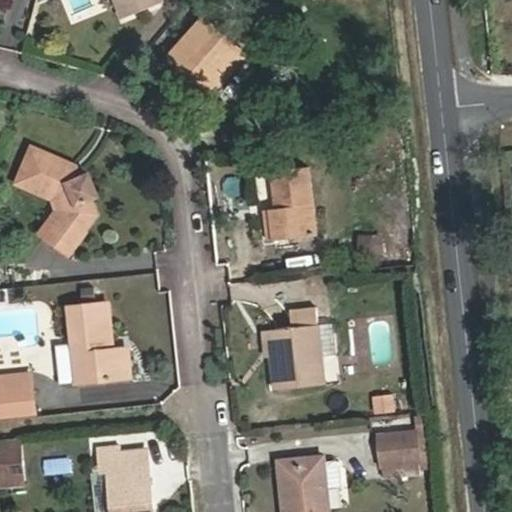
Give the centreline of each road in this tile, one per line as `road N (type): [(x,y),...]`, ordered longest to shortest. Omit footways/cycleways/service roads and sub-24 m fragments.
road 1 (residential): [(217,511),(174,168),(164,146),(133,116),(0,71)]
road 2 (secondary): [(445,108),(487,511)]
